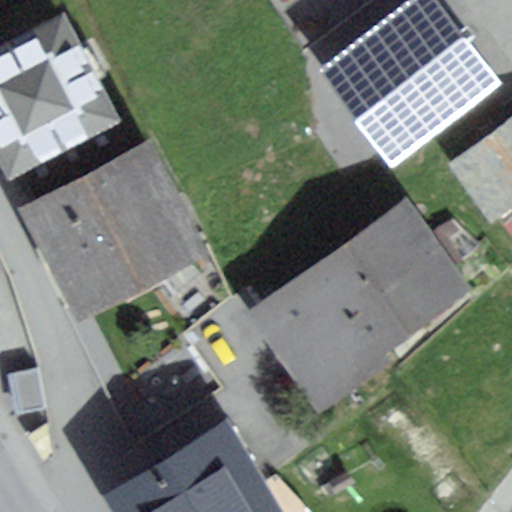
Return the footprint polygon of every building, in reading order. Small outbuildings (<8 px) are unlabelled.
[(444,0),(402,0),(323,58),(388,147),(495,68),(444,0)] [(116,119),(58,9),(0,39),(0,176),(1,179),(20,169),(116,119)] [(511,199),(511,113),(445,163),(487,219),(511,199)] [(33,196),(14,207),(74,319),(89,311),(144,281),(202,251),(196,241),(141,138),(33,196)] [(256,302),(244,311),(298,380),(318,407),(476,286),(402,190),(256,302)] [(35,371),(11,375),(16,409),(41,405),(35,371)] [(274,511),(260,487),(222,419),(98,493),(109,511),(274,511)]
